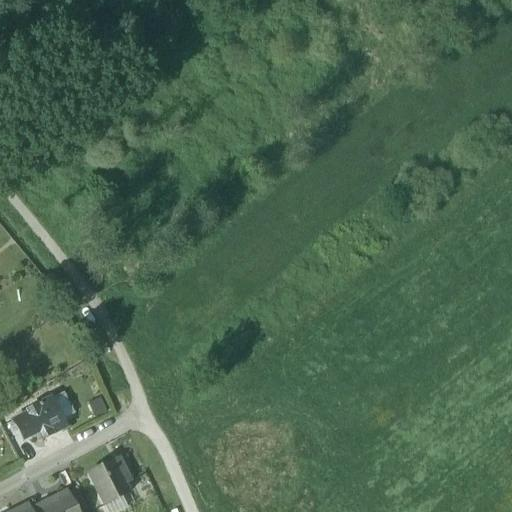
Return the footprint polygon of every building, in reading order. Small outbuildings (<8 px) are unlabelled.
[(63,393),(50,400),(62,421),(75,415),(63,393)] [(107,413),(101,398),(87,404),(94,419),(107,413)] [(13,422),(23,441),(38,433),(41,440),(65,428),(62,421),(50,400),(27,412),(28,414),(13,422)] [(86,477),(101,507),(121,497),(126,494),(122,486),(127,483),(116,462),(86,477)] [(64,493),(73,511),(78,511),(85,508),(75,488),(64,493)] [(73,511),(64,493),(30,511),(73,511)] [(121,497),(101,507),(102,511),(124,511),(128,510),(121,497)]
